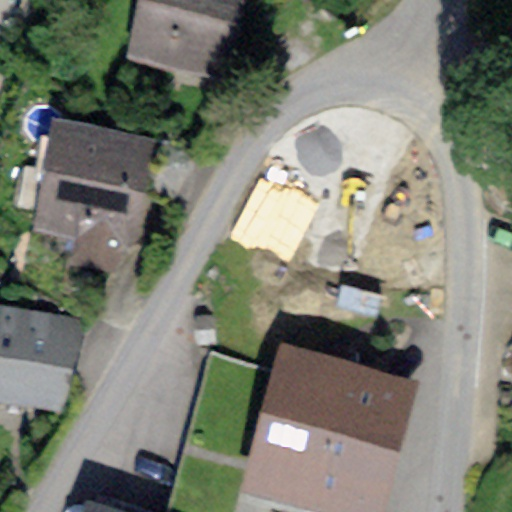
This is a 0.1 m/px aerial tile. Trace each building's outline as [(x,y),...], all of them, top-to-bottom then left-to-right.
[(157,0),(147,52),(214,66),(228,0),(157,0)] [(168,136),(143,184),(174,200),(199,152),(168,136)] [(66,143),(52,223),(81,228),(76,262),(111,268),(118,258),(136,155),(66,143)] [(0,322),(0,393),(27,397),(60,407),(80,331),(0,322)] [(392,403),(300,379),(272,485),(364,510),(392,403)]
